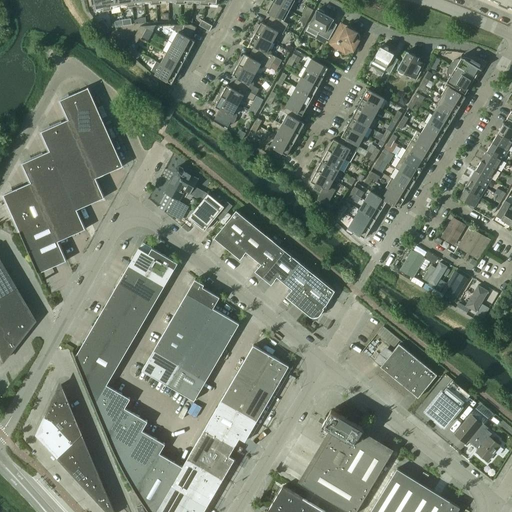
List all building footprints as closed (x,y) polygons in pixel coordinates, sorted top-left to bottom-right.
[(108,9),(106,0),(91,0),(92,4),(93,4),(94,3),(95,10),(104,9),(103,9),(104,10),(108,9)] [(106,0),(108,9),(113,8),(113,7),(112,8),(112,7),(120,5),(118,0),(106,0)] [(284,21),(289,10),(272,1),(273,1),(271,0),(270,0),(266,8),(268,9),(266,12),(274,16),(272,21),(285,29),(288,24),(284,21)] [(272,1),(289,10),(295,0),(273,0),(273,1),(272,1)] [(511,0),(505,0),(503,6),(507,8),(508,6),(511,8),(511,0)] [(301,17),(308,21),(313,10),(307,6),(301,17)] [(317,11),(306,31),(316,36),(318,34),(328,39),(337,24),(331,21),(333,19),(317,10),(317,11)] [(97,22),(104,30),(104,32),(109,28),(102,18),(97,22)] [(202,20),(199,25),(209,31),(212,26),(202,20)] [(253,32),(272,42),(276,36),(277,37),(281,36),(282,33),(283,34),(285,29),(272,21),(269,26),(261,22),(260,25),(257,23),(253,32)] [(347,49),(348,48),(353,50),(359,40),(359,39),(360,38),(360,37),(360,36),(359,35),(359,34),(358,33),(357,32),(351,29),(352,28),(347,25),(346,26),(341,23),(332,39),(337,42),(335,47),(341,51),(342,51),(343,51),(344,51),(345,51),(346,51),(347,50),(347,49)] [(172,42),(191,53),(196,45),(194,44),(195,41),(187,37),(190,32),(193,33),(196,27),(191,24),(175,25),(173,29),(178,32),(172,42)] [(135,36),(139,38),(141,39),(147,28),(142,26),(140,26),(135,36)] [(253,32),(249,40),(251,41),(249,44),(257,48),(254,53),(273,63),(277,57),(271,54),(272,52),(271,49),(269,48),(272,42),(253,32)] [(172,42),(166,53),(183,62),(185,60),(187,61),(191,53),(172,42)] [(129,46),(127,51),(126,51),(135,59),(139,52),(129,46)] [(384,46),(384,47),(384,48),(380,46),(372,60),(373,60),(370,65),(373,67),(374,68),(375,69),(377,72),(378,73),(379,74),(382,76),(385,70),(390,73),(398,59),(393,56),(394,53),(388,50),(388,49),(389,49),(389,48),(389,47),(388,47),(388,46),(387,46),(386,46),(385,46),(384,46)] [(417,79),(425,64),(419,60),(420,58),(407,51),(397,69),(398,69),(398,70),(399,72),(402,74),(405,73),(417,79)] [(166,53),(161,64),(180,74),(184,66),(182,65),(183,62),(166,53)] [(240,55),(236,63),(255,74),(258,67),(259,68),(263,67),(264,66),(270,69),(271,68),(273,63),(254,53),(252,58),(244,53),(242,56),(240,55)] [(449,65),(474,80),(480,69),(481,69),(482,69),(479,67),(480,65),(471,59),(463,57),(461,56),(461,57),(460,59),(458,59),(455,59),(453,60),(451,62),(450,64),(449,65)] [(306,68),(323,77),(329,67),(312,58),(306,68)] [(156,61),(151,71),(155,73),(155,74),(172,84),(173,81),(175,82),(180,74),(161,64),(156,61)] [(251,80),(255,74),(236,63),(231,71),(233,72),(232,75),(240,79),(237,84),(255,94),(258,88),(253,85),(254,84),(253,81),(251,80)] [(474,80),(449,65),(449,67),(448,69),(447,71),(447,73),(448,75),(449,77),(446,82),(465,94),(474,80)] [(306,68),(301,77),(318,87),(323,77),(306,68)] [(425,77),(422,83),(426,85),(429,80),(433,74),(428,71),(425,77)] [(301,77),(296,87),(313,96),(318,87),(301,77)] [(218,95),(238,105),(241,99),(243,100),(246,99),(247,97),(252,100),(255,94),(237,84),(234,89),(227,85),(225,88),(223,87),(218,95)] [(441,95),(460,106),(466,96),(447,85),(441,95)] [(78,139),(106,126),(88,87),(60,100),(69,119),(78,139)] [(296,87),(291,96),(308,106),(313,96),(296,87)] [(362,98),(379,108),(384,98),(367,88),(362,98)] [(238,105),(218,95),(214,103),(216,104),(215,107),(223,111),(220,116),(218,115),(215,119),(228,127),(230,122),(233,124),(236,118),(237,116),(236,113),(234,112),(238,105)] [(436,104),(438,106),(438,105),(455,115),(460,106),(441,95),(436,104)] [(308,106),(291,96),(285,106),(287,107),(299,114),(302,115),(308,106)] [(362,98),(357,108),(374,117),(379,108),(362,98)] [(438,106),(432,114),(449,125),(455,115),(438,105),(438,106)] [(282,125),(301,135),(305,127),(303,126),(305,123),(296,118),(299,114),(287,107),(285,112),(288,114),(282,125)] [(357,108),(352,117),(368,126),(374,117),(357,108)] [(432,114),(427,124),(443,134),(449,125),(432,114)] [(352,117),(346,127),(363,136),(368,126),(352,117)] [(511,140),(511,119),(509,118),(506,123),(504,122),(498,132),(511,140)] [(41,131),(50,151),(58,171),(86,158),(78,139),(69,119),(41,131)] [(427,124),(421,133),(438,143),(443,134),(427,124)] [(282,125),(276,135),(293,144),(294,142),(296,143),(301,135),(282,125)] [(106,126),(78,139),(86,158),(95,178),(96,178),(123,166),(119,155),(118,155),(106,126)] [(358,146),(363,136),(346,127),(341,136),(344,138),(358,146)] [(417,130),(412,140),(432,152),(438,143),(421,133),(417,130)] [(508,151),(511,143),(511,140),(498,132),(497,133),(498,133),(492,141),(508,151)] [(293,144),(276,135),(270,146),(268,144),(265,150),(276,156),(279,151),(289,156),(294,148),(292,147),(293,144)] [(325,148),(344,159),(350,162),(359,146),(358,146),(344,138),(342,143),(333,139),(332,141),(330,140),(325,148)] [(427,162),(432,152),(412,140),(406,149),(410,151),(427,162)] [(492,141),(487,151),(502,160),(508,151),(492,141)] [(339,169),(344,159),(325,148),(321,157),(323,158),(322,160),(339,169)] [(421,171),(427,162),(410,151),(406,149),(401,158),(405,161),(421,171)] [(22,163),(31,182),(40,202),(67,190),(58,171),(50,151),(22,163)] [(487,151),(481,160),(497,169),(502,160),(487,151)] [(104,197),(96,178),(95,178),(86,158),(58,171),(67,190),(76,210),(77,209),(104,197)] [(399,170),(416,180),(421,171),(405,161),(401,158),(395,167),(399,170)] [(333,180),(339,169),(322,160),(320,163),(318,161),(314,169),(333,180)] [(481,160),(476,169),(491,178),(497,169),(481,160)] [(164,192),(180,201),(179,200),(185,190),(190,193),(189,194),(190,194),(199,178),(198,178),(198,179),(183,171),(182,168),(179,166),(176,167),(175,170),(176,173),(165,192),(164,192)] [(314,169),(309,178),(311,179),(310,182),(318,186),(315,191),(320,194),(317,199),(326,204),(329,199),(332,193),(335,189),(329,186),(333,180),(314,169)] [(476,169),(470,178),(486,188),(491,178),(476,169)] [(399,170),(394,179),(393,179),(410,189),(416,180),(399,170)] [(372,179),(377,182),(380,176),(371,171),(368,177),(372,179)] [(404,199),(410,189),(393,179),(394,179),(391,178),(386,187),(404,199)] [(480,197),(486,188),(470,178),(465,187),(464,187),(480,197)] [(3,194),(21,233),(49,221),(40,202),(31,182),(3,194)] [(386,187),(380,197),(387,201),(399,208),(404,199),(386,187)] [(480,197),(464,187),(458,198),(463,200),(474,207),(480,197)] [(85,229),(77,209),(76,210),(67,190),(40,202),(49,221),(57,241),(58,241),(85,229)] [(381,210),(387,201),(380,197),(371,190),(365,200),(381,210)] [(208,193),(189,217),(205,230),(224,206),(208,193)] [(365,200),(359,209),(376,219),(381,210),(365,200)] [(511,225),(511,222),(511,204),(510,204),(504,215),(501,219),(511,225)] [(359,209),(354,218),(370,228),(376,219),(359,209)] [(220,221),(224,225),(214,238),(232,252),(255,225),(236,210),(232,216),(227,212),(220,221)] [(456,247),(468,225),(454,217),(442,239),(456,247)] [(370,228),(354,218),(348,228),(353,231),(353,232),(358,236),(359,234),(364,238),(370,228)] [(49,221),(21,233),(38,273),(39,273),(39,272),(67,260),(58,241),(57,241),(49,221)] [(270,238),(255,225),(232,252),(240,259),(246,252),(254,258),(270,238)] [(475,230),(463,251),(476,259),(489,238),(475,230)] [(254,258),(261,263),(261,264),(267,257),(270,260),(273,257),(271,255),(279,245),(270,238),(254,258)] [(496,243),(484,264),(499,273),(511,252),(496,243)] [(285,250),(279,245),(271,255),(273,257),(270,260),(267,257),(261,264),(261,263),(255,271),(263,278),(285,250)] [(128,266),(164,286),(175,269),(148,253),(139,248),(128,266)] [(301,263),(285,250),(263,278),(271,284),(277,277),(285,283),(301,263)] [(415,280),(427,259),(413,251),(401,271),(415,280)] [(0,296),(15,287),(0,260),(0,296)] [(316,276),(301,263),(285,283),(292,289),(286,296),(294,303),(306,289),(316,276)] [(436,292),(448,272),(434,263),(422,284),(436,292)] [(128,266),(118,283),(154,304),(164,286),(128,266)] [(457,305),(469,284),(454,275),(442,296),(457,305)] [(316,276),(306,289),(326,305),(335,291),(316,276)] [(187,293),(213,308),(220,297),(203,287),(204,284),(195,279),(187,293)] [(118,283),(108,300),(144,321),(154,304),(118,283)] [(0,296),(0,298),(22,335),(34,319),(15,287),(0,296)] [(475,287),(463,308),(477,317),(489,296),(475,287)] [(320,315),(321,314),(326,305),(306,289),(294,303),(309,316),(310,316),(311,317),(312,317),(314,317),(315,317),(316,317),(318,317),(319,316),(319,315),(320,315)] [(187,293),(176,312),(202,327),(213,308),(187,293)] [(0,353),(2,360),(22,335),(0,298),(0,353)] [(108,300),(98,317),(134,338),(144,321),(108,300)] [(202,327),(228,343),(239,323),(213,308),(202,327)] [(176,312),(170,322),(196,337),(202,327),(176,312)] [(98,317),(88,335),(124,355),(134,338),(98,317)] [(170,322),(159,341),(185,356),(191,346),(196,337),(170,322)] [(382,326),(376,333),(394,347),(399,340),(382,326)] [(222,352),(228,343),(202,327),(196,337),(222,352)] [(72,350),(95,405),(107,384),(124,355),(88,335),(76,356),(73,350),(72,350)] [(217,362),(222,352),(196,337),(191,346),(217,362)] [(159,341),(153,350),(179,365),(185,356),(159,341)] [(437,374),(399,343),(380,366),(418,397),(437,374)] [(237,373),(272,394),(289,366),(280,360),(253,345),(237,373)] [(211,371),(217,362),(191,346),(185,356),(211,371)] [(168,385),(179,365),(153,350),(142,370),(168,385)] [(206,381),(211,371),(185,356),(179,365),(206,381)] [(179,365),(168,385),(194,400),(206,381),(179,365)] [(237,373),(220,401),(256,422),(272,394),(237,373)] [(57,389),(52,400),(63,404),(69,402),(61,384),(61,385),(61,387),(57,389)] [(107,384),(95,405),(108,436),(125,407),(125,408),(130,398),(107,384)] [(445,426),(459,408),(459,404),(442,390),(426,411),(445,426)] [(52,400),(44,417),(55,422),(63,404),(52,400)] [(256,422),(220,401),(204,429),(234,447),(240,438),(245,441),(256,422)] [(76,419),(69,402),(63,404),(55,422),(63,431),(76,419)] [(116,456),(121,465),(142,430),(148,421),(125,408),(125,407),(108,436),(112,446),(116,456)] [(322,424),(333,431),(354,444),(360,434),(363,429),(351,421),(351,420),(347,417),(346,418),(331,409),(325,419),(324,418),(322,423),(323,424),(322,424)] [(454,434),(466,443),(469,440),(479,448),(476,452),(488,461),(500,445),(498,443),(499,442),(499,440),(498,438),(497,436),(495,436),(493,437),(491,438),(489,436),(487,438),(477,430),(482,423),(471,414),(454,434)] [(55,422),(44,417),(37,434),(58,457),(66,449),(73,442),(63,431),(55,422)] [(82,434),(76,419),(63,431),(73,442),(82,434)] [(204,429),(188,457),(223,478),(235,459),(229,456),(234,447),(204,429)] [(131,484),(136,492),(159,452),(160,453),(165,444),(142,430),(121,465),(124,472),(128,478),(131,484)] [(355,511),(392,453),(360,434),(354,444),(333,431),(302,483),(349,511),(355,511)] [(82,434),(73,442),(66,449),(79,463),(92,477),(98,472),(82,434)] [(238,445),(235,450),(240,453),(243,448),(238,445)] [(58,457),(71,471),(79,463),(66,449),(58,457)] [(182,466),(160,453),(159,452),(136,492),(137,493),(143,503),(148,510),(149,511),(155,511),(171,485),(183,466),(182,466)] [(188,457),(182,466),(183,466),(171,485),(207,506),(223,478),(188,457)] [(71,471),(84,485),(92,477),(79,463),(71,471)] [(370,511),(456,511),(460,507),(397,468),(370,511)] [(84,485),(97,499),(106,491),(98,472),(92,477),(84,485)] [(171,485),(155,511),(203,511),(207,506),(171,485)] [(292,511),(302,497),(283,486),(267,511),(268,511),(267,511),(292,511)] [(114,511),(106,491),(97,499),(108,511),(112,511),(113,511),(114,511)] [(313,511),(317,506),(302,497),(292,511),(313,511)]
